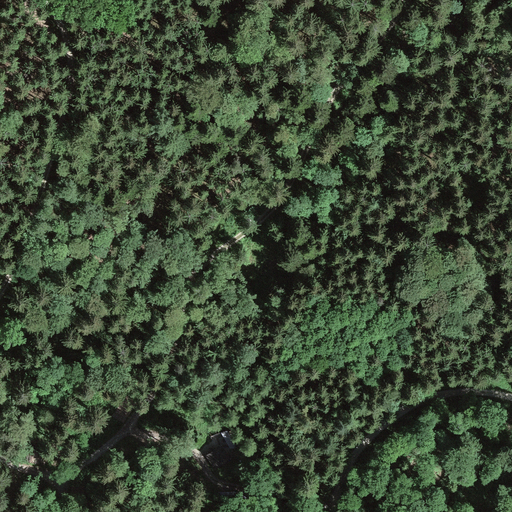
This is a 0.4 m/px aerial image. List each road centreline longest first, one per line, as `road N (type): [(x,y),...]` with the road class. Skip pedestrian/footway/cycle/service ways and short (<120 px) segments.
road 1 (track): [(404,0),(339,87),(284,194),(189,282),(156,392),(124,432)]
road 2 (track): [(0,291),(53,172),(73,79),(69,31),(52,0)]
road 3 (track): [(511,400),(462,392),(392,417),(342,475),(332,511)]
road 4 (track): [(332,511),(219,480),(188,445),(124,432)]
road 5 (track): [(124,432),(83,461),(51,469),(0,452)]
